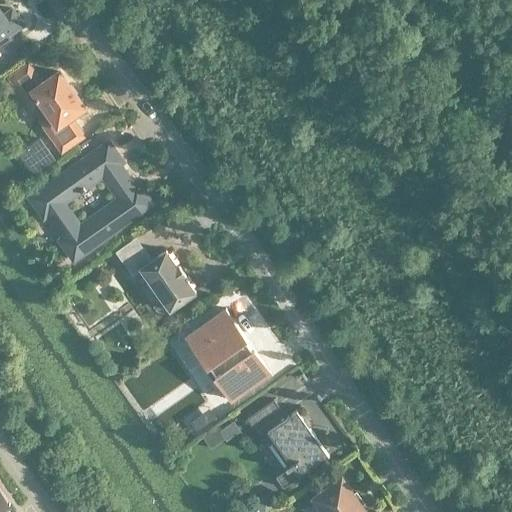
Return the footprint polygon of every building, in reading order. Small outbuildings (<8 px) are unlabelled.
[(9,35),(24,24),(13,8),(5,14),(0,7),(0,45),(11,38),(9,35)] [(29,63),(10,77),(26,101),(32,102),(36,99),(37,101),(40,99),(57,124),(47,131),(62,152),(85,136),(71,116),(84,107),(75,93),(77,92),(71,83),(69,85),(60,72),(43,83),(29,63)] [(58,159),(42,137),(27,148),(43,170),(58,159)] [(123,162),(109,142),(31,197),(45,217),(48,215),(64,237),(61,240),(74,259),(153,204),(139,184),(136,187),(120,164),(123,162)] [(142,267),(152,282),(149,284),(147,288),(148,291),(150,295),(154,296),(157,296),(161,294),(171,309),(196,291),(167,249),(152,259),(144,248),(125,262),(133,273),(142,267)] [(271,372),(255,348),(253,350),(245,339),(247,338),(226,308),(187,336),(208,365),(210,364),(218,375),(215,376),(232,399),(271,372)] [(273,437),(291,463),(286,466),(288,469),(276,477),(284,487),(330,455),(297,409),(287,417),(274,399),(247,418),(265,443),(273,437)] [(203,438),(211,451),(225,441),(216,429),(203,438)] [(324,511),(366,511),(342,477),(314,497),(324,511)] [(0,488),(0,509),(10,502),(0,488)]
